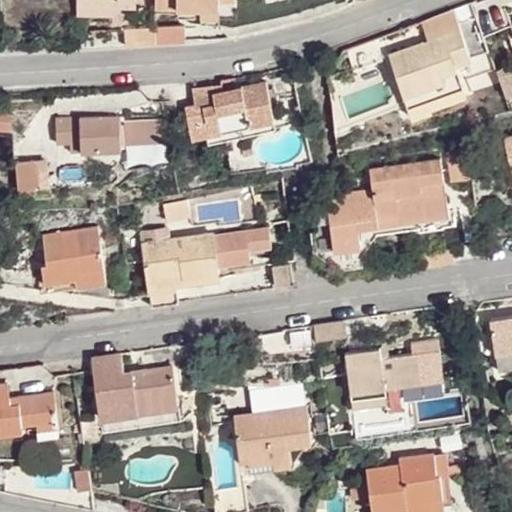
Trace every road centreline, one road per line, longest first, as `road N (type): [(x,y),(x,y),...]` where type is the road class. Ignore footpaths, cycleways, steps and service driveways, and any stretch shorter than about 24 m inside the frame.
road 1 (residential): [(511,273),(0,348)]
road 2 (residential): [(435,0),(234,59),(0,75)]
